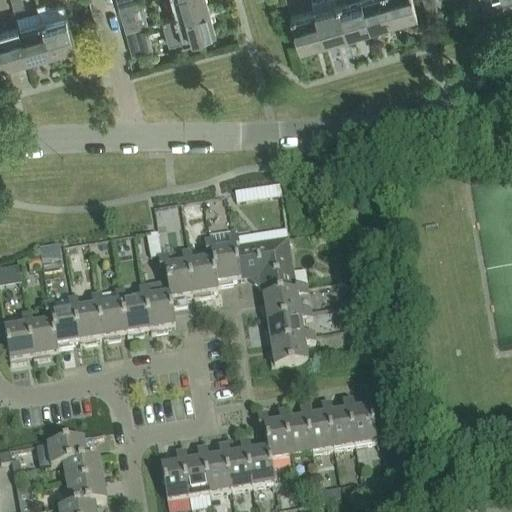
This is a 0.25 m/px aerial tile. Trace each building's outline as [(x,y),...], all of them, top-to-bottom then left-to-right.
[(208,7),(206,0),(171,0),(175,12),(173,12),(174,17),(208,7)] [(370,28),(361,0),(345,0),(341,2),(340,0),(337,1),(347,35),(370,28)] [(393,22),(386,0),(361,0),(370,28),(393,22)] [(417,15),(412,0),(386,0),(393,22),(417,15)] [(511,0),(480,0),(484,14),(511,5),(511,0)] [(347,35),(337,1),(333,2),(333,4),(314,9),(324,42),(347,35)] [(425,4),(428,14),(439,11),(435,1),(425,4)] [(44,2),(37,4),(41,18),(50,52),(75,46),(63,4),(46,9),(44,2)] [(215,31),(208,7),(174,17),(175,21),(177,20),(183,40),(215,31)] [(324,42),(314,9),(295,15),(294,14),(289,15),(299,49),(324,42)] [(123,22),(125,30),(143,25),(140,17),(123,22)] [(50,52),(41,18),(37,19),(38,21),(18,27),(27,59),(50,52)] [(149,49),(143,25),(125,30),(132,54),(149,49)] [(27,59),(18,27),(0,31),(0,50),(4,65),(27,59)] [(279,188),(267,189),(269,202),(281,200),(280,188),(279,188)] [(247,192),(234,194),(236,206),(249,205),(247,192)] [(149,245),(162,246),(163,232),(150,231),(149,245)] [(254,288),(288,242),(285,233),(237,240),(239,250),(234,250),(240,284),(247,283),(254,288)] [(210,254),(210,255),(212,262),(217,291),(233,288),(233,285),(240,284),(234,250),(239,250),(237,240),(237,239),(228,241),(229,251),(215,254),(210,254)] [(295,291),(288,242),(254,288),(262,294),(263,301),(296,295),(295,291)] [(210,255),(210,254),(215,254),(214,243),(204,244),(206,256),(210,255)] [(188,266),(193,266),(191,255),(181,256),(183,267),(169,269),(164,270),(164,271),(167,287),(171,313),(172,312),(188,310),(186,301),(193,300),(194,300),(188,266)] [(164,271),(164,270),(169,269),(168,259),(158,260),(159,271),(164,271)] [(218,296),(217,291),(212,262),(193,266),(188,266),(194,300),(193,300),(194,303),(210,300),(210,297),(218,296)] [(167,287),(148,290),(150,301),(145,302),(151,335),(150,335),(151,338),(167,336),(167,332),(175,331),(172,312),(171,313),(167,287)] [(300,319),(299,314),(297,300),(308,299),(306,289),(295,291),(296,295),(263,301),(264,308),(261,309),(264,325),(267,325),(267,324),(300,319)] [(151,335),(145,302),(150,301),(148,290),(139,292),(140,302),(126,305),(121,305),(127,339),(127,342),(144,339),(143,336),(150,335),(151,335)] [(127,339),(121,305),(126,305),(124,294),(115,296),(117,306),(102,309),(98,309),(103,343),(103,346),(120,343),(120,340),(127,339)] [(103,343),(98,309),(102,309),(101,298),(91,299),(93,310),(79,312),(74,313),(80,347),(79,347),(80,350),(96,347),(96,344),(103,343)] [(79,312),(77,302),(67,303),(69,314),(55,316),(50,317),(50,318),(51,325),(52,325),(57,354),(73,351),(72,348),(79,347),(80,347),(74,313),(79,312)] [(50,318),(50,317),(55,316),(53,305),(44,307),(46,318),(50,318)] [(304,343),(303,338),(301,324),(312,322),(310,313),(299,314),(300,319),(267,324),(267,325),(268,332),(265,332),(267,349),(270,349),(270,348),(304,343)] [(33,362),(28,329),(33,328),(31,317),(21,319),(23,330),(4,333),(10,369),(27,367),(26,363),(33,362)] [(52,325),(51,325),(33,328),(28,329),(33,362),(34,366),(50,363),(50,360),(58,358),(57,354),(52,325)] [(314,336),(303,338),(304,343),(270,348),(270,349),(272,356),(268,356),(271,373),(308,367),(305,348),(315,346),(314,336)] [(365,412),(354,414),(349,414),(355,451),(377,447),(371,411),(375,410),(373,399),(363,401),(365,412)] [(355,451),(349,414),(354,414),(352,403),(342,405),(344,415),(332,417),(328,418),(334,454),(355,451)] [(334,454),(328,418),(332,417),(330,406),(321,408),(323,419),(311,421),(306,422),(312,458),(334,454)] [(312,458),(306,422),(311,421),(309,410),(300,412),(301,423),(290,424),(285,425),(291,461),(312,458)] [(263,429),(267,453),(268,452),(270,465),(291,461),(285,425),(290,424),(288,414),(278,415),(280,426),(268,428),(263,429)] [(263,429),(268,428),(267,417),(257,419),(259,430),(263,429)] [(83,443),(47,449),(51,471),(63,469),(87,464),(83,443)] [(253,492),(247,456),(251,455),(249,445),(240,446),(241,457),(230,459),(225,460),(231,496),(253,492)] [(231,496),(225,460),(230,459),(228,448),(218,450),(220,461),(208,462),(204,463),(210,499),(231,496)] [(210,499),(204,463),(208,462),(207,452),(197,453),(199,464),(187,466),(183,467),(189,503),(210,499)] [(274,489),(270,465),(268,452),(267,453),(251,455),(247,456),(253,492),(274,489)] [(189,503),(183,467),(187,466),(185,455),(176,457),(178,468),(161,470),(167,507),(189,503)] [(10,456),(0,457),(0,464),(1,468),(11,466),(10,456)] [(99,462),(87,464),(63,469),(66,490),(103,484),(99,462)] [(351,474),(351,492),(370,492),(370,473),(351,474)] [(107,506),(103,484),(66,490),(70,511),(95,507),(95,508),(107,506)] [(16,488),(17,498),(28,496),(26,486),(16,488)] [(30,511),(28,496),(17,498),(19,511),(30,511)]
